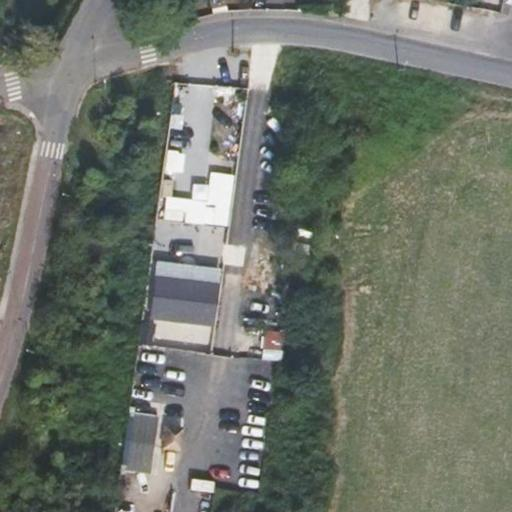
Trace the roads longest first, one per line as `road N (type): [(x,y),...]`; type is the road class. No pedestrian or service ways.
road 1 (residential): [(67,71),(261,39),(511,86)]
road 2 (unknown): [(261,39),(264,74),(208,426)]
road 3 (residential): [(0,383),(67,71)]
